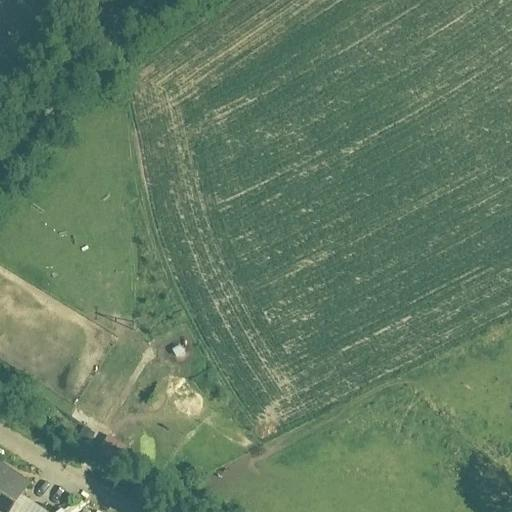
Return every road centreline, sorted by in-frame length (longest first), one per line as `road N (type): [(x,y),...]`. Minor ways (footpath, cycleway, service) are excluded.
road 1 (unclassified): [(0,164),(110,11),(130,0)]
road 2 (unclassified): [(0,429),(131,511)]
